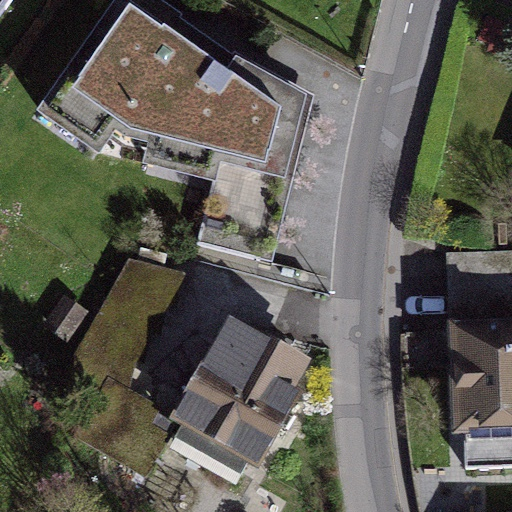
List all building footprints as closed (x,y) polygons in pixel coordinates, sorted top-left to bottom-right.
[(0,0),(0,21),(16,0),(0,0)] [(258,92),(124,3),(64,97),(133,148),(216,161),(200,243),(261,260),(297,118),(258,92)] [(183,290),(130,261),(66,372),(102,393),(78,436),(144,474),(165,436),(149,426),(159,408),(126,389),(183,290)] [(511,322),(457,325),(463,467),(511,465),(511,322)] [(260,471),(312,376),(230,331),(178,426),(260,471)]
